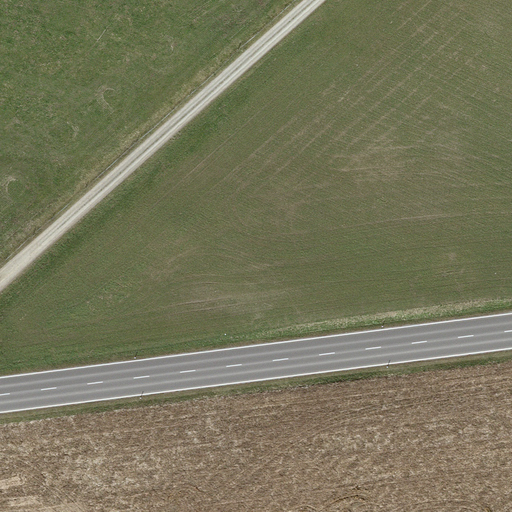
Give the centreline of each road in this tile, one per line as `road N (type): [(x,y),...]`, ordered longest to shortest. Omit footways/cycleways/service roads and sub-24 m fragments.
road 1 (secondary): [(511,332),(0,395)]
road 2 (track): [(0,281),(318,0)]
